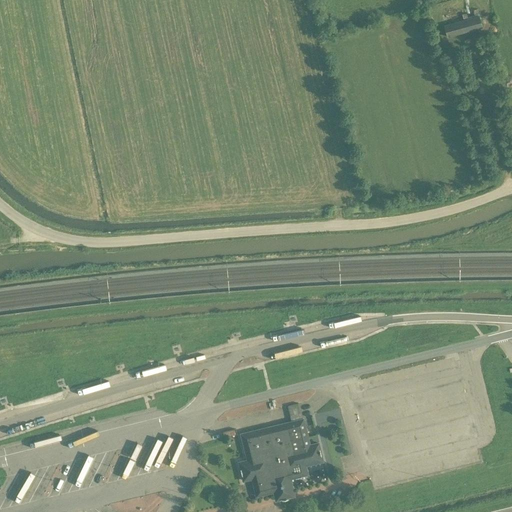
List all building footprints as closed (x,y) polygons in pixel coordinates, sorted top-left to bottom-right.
[(447,37),(465,32),(482,28),(479,15),(443,25),(447,37)] [(313,326),(285,329),(286,336),(314,332),(313,326)] [(192,359),(219,356),(219,350),(191,354),(192,359)] [(412,385),(443,378),(440,362),(408,370),(412,385)] [(126,374),(128,380),(156,372),(154,366),(126,374)] [(373,378),(376,393),(408,386),(405,371),(373,378)] [(82,394),(107,385),(105,378),(79,386),(82,394)] [(86,403),(56,413),(58,418),(88,409),(86,403)] [(303,418),(302,419),(298,403),(287,406),(291,421),(241,434),(247,460),(239,462),(243,481),(252,479),(256,496),(292,487),(290,478),(308,474),(305,465),(323,461),(318,442),(310,445),(303,418)] [(128,422),(155,419),(154,412),(127,415),(128,422)] [(31,426),(50,420),(48,416),(30,422),(31,426)] [(110,422),(81,428),(83,434),(112,428),(110,422)] [(157,461),(176,467),(186,438),(181,436),(179,440),(166,436),(157,461)] [(143,446),(134,443),(123,474),(129,476),(131,468),(141,471),(143,464),(150,467),(159,441),(155,439),(153,445),(144,442),(143,446)] [(116,479),(130,448),(124,445),(119,455),(108,450),(95,477),(107,483),(110,476),(116,479)] [(70,485),(82,460),(76,458),(65,483),(70,485)] [(57,490),(71,464),(66,461),(52,488),(57,490)] [(45,472),(38,469),(25,493),(32,497),(35,490),(41,494),(54,470),(48,467),(45,472)] [(11,504),(24,474),(18,472),(16,478),(7,474),(0,490),(0,507),(1,507),(3,501),(11,504)]
